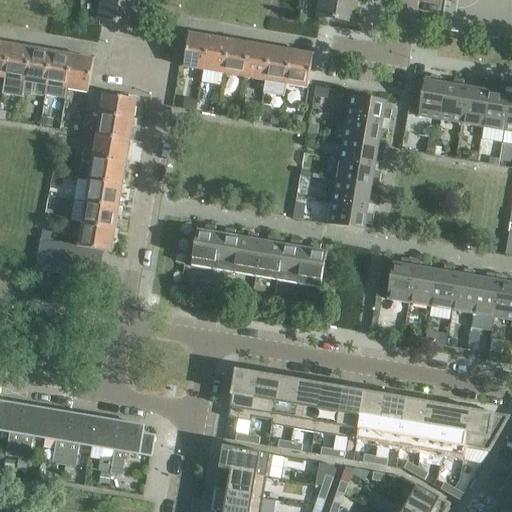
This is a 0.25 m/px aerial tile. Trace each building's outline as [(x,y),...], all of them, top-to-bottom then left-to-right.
[(133,26),(137,2),(122,0),(103,0),(100,20),(133,26)] [(352,21),(355,0),(321,0),(319,16),(352,21)] [(204,71),(209,38),(190,35),(184,68),(204,71)] [(224,74),(230,41),(209,38),(204,71),(224,74)] [(245,78),(251,45),(230,41),(224,74),(245,78)] [(0,78),(5,79),(10,46),(0,43),(0,78)] [(266,81),(272,48),(251,45),(245,78),(266,81)] [(26,82),(31,49),(10,46),(5,79),(26,82)] [(286,85),(292,52),(272,48),(266,81),(286,85)] [(46,86),(52,53),(31,49),(26,82),(46,86)] [(308,88),(313,55),(292,52),(286,85),(308,88)] [(67,89),(73,56),(52,53),(46,86),(67,89)] [(88,93),(94,60),(73,56),(67,89),(88,93)] [(441,120),(447,85),(440,84),(441,77),(431,75),(430,82),(424,81),(418,117),(441,120)] [(462,124),(468,88),(463,88),(464,81),(454,79),(453,86),(447,85),(441,120),(462,124)] [(483,128),(489,92),(483,91),(484,84),(474,83),(473,89),(468,88),(462,124),(483,128)] [(505,131),(511,96),(506,95),(507,88),(497,86),(496,93),(489,92),(483,128),(505,131)] [(135,118),(138,100),(104,95),(101,112),(135,118)] [(392,110),(385,109),(386,102),(351,96),(347,118),(383,124),(383,119),(390,120),(392,110)] [(131,142),(135,118),(101,112),(97,136),(131,142)] [(387,140),(388,130),(382,129),(383,124),(347,118),(344,139),(379,145),(380,139),(387,140)] [(127,164),(131,142),(97,136),(94,158),(127,164)] [(385,153),(378,152),(379,145),(344,139),(340,160),(375,166),(376,161),(383,163),(385,153)] [(123,186),(127,164),(94,158),(90,180),(123,186)] [(380,183),(381,173),(374,171),(375,166),(340,160),(336,182),(372,188),(373,181),(380,183)] [(119,208),(123,186),(90,180),(86,202),(119,208)] [(377,195),(371,194),(372,188),(336,182),(333,203),(368,209),(369,204),(376,205),(377,195)] [(116,230),(119,208),(86,202),(82,224),(116,230)] [(372,225),(374,215),(367,214),(368,209),(333,203),(329,225),(364,231),(366,224),(372,225)] [(112,253),(116,230),(82,224),(79,247),(78,247),(79,247),(104,251),(112,253)] [(321,288),(327,253),(320,252),(321,245),(311,243),(310,250),(300,248),(301,242),(292,240),(290,247),(277,244),(279,238),(269,236),(268,243),(258,241),(259,234),(249,233),(248,239),(235,237),(236,230),(226,229),(225,236),(215,234),(216,227),(206,225),(205,232),(198,231),(192,266),(321,288)] [(46,253),(48,241),(41,240),(39,252),(46,253)] [(52,254),(54,243),(48,241),(46,253),(52,254)] [(59,255),(61,244),(54,243),(52,254),(59,255)] [(65,256),(67,245),(61,244),(59,255),(65,256)] [(77,259),(79,247),(78,247),(79,247),(73,246),(71,257),(77,259)] [(102,263),(104,251),(79,247),(77,259),(102,263)] [(102,263),(77,259),(71,257),(65,256),(59,255),(52,254),(46,253),(39,252),(38,258),(45,259),(51,260),(58,261),(64,262),(70,263),(76,264),(101,269),(102,263)] [(43,271),(45,259),(38,258),(36,270),(43,271)] [(410,303),(416,268),(411,267),(412,260),(402,258),(401,265),(393,264),(387,299),(410,303)] [(49,272),(51,260),(45,259),(43,271),(49,272)] [(56,273),(58,261),(51,260),(49,272),(56,273)] [(62,274),(64,262),(58,261),(56,273),(62,274)] [(431,307),(437,271),(430,270),(431,263),(422,262),(421,269),(416,268),(410,303),(431,307)] [(74,276),(76,264),(70,263),(68,275),(74,276)] [(99,280),(101,269),(76,264),(74,276),(99,280)] [(452,310),(458,275),(453,274),(454,267),(445,266),(443,272),(437,271),(431,307),(452,310)] [(473,314),(479,279),(473,277),(474,271),(464,269),(463,276),(458,275),(452,310),(473,314)] [(495,318),(501,282),(496,281),(497,275),(487,273),(486,280),(479,279),(473,314),(495,318)] [(511,320),(511,277),(507,276),(506,283),(501,282),(495,318),(511,320)] [(251,422),(259,375),(256,374),(256,375),(240,372),(236,371),(228,418),(251,422)] [(272,426),(280,378),(277,378),(277,379),(261,376),(261,375),(259,375),(251,422),(252,422),(252,417),(260,418),(272,421),(271,425),(272,426)] [(293,429),(301,382),(299,382),(282,380),(282,379),(280,378),(272,426),(293,429)] [(314,433),(323,386),(320,385),(320,386),(304,383),(301,382),(293,429),(314,433)] [(336,436),(344,389),(341,389),(341,390),(325,387),(325,386),(323,386),(314,433),(336,436)] [(357,440),(365,393),(363,393),(362,393),(346,390),(344,389),(336,436),(357,440)] [(378,444),(386,397),(384,396),(384,397),(368,394),(368,393),(365,393),(357,440),(378,444)] [(400,447),(408,400),(405,400),(389,398),(389,397),(386,397),(378,444),(400,447)] [(421,451),(429,404),(426,403),(426,404),(410,401),(408,400),(400,447),(421,451)] [(22,435),(26,407),(3,403),(0,418),(0,431),(10,433),(9,443),(9,456),(18,457),(22,435)] [(442,454),(450,407),(448,407),(448,408),(431,405),(432,404),(429,404),(421,451),(442,454)] [(45,439),(50,411),(26,407),(22,435),(18,457),(27,459),(32,447),(33,437),(45,439)] [(464,458),(472,411),(469,411),(453,408),(450,407),(442,454),(464,458)] [(65,465),(73,415),(50,411),(45,439),(57,441),(55,451),(55,463),(65,465)] [(490,453),(510,418),(490,414),(490,415),(474,412),(472,411),(464,458),(465,458),(466,449),(490,453)] [(92,447),(96,419),(73,415),(65,465),(74,466),(78,454),(80,445),(92,447)] [(115,451),(120,423),(96,419),(92,447),(115,451)] [(151,456),(155,436),(143,434),(144,427),(120,423),(115,451),(114,458),(111,473),(120,474),(125,462),(126,452),(140,455),(140,454),(151,456)] [(247,443),(248,435),(236,433),(235,441),(247,443)] [(260,437),(248,435),(247,443),(259,445),(260,437)] [(290,450),(291,442),(279,440),(278,448),(290,450)] [(303,444),(291,442),(290,450),(301,452),(303,444)] [(267,477),(270,455),(224,447),(220,469),(267,477)] [(332,458),(334,450),(322,448),(320,456),(332,458)] [(345,452),(334,450),(332,458),(344,460),(345,452)] [(375,465),(376,457),(364,455),(363,463),(375,465)] [(388,459),(376,457),(375,465),(387,467),(388,459)] [(111,473),(114,458),(113,458),(102,458),(102,471),(111,473)] [(414,475),(418,468),(407,462),(404,469),(406,470),(414,475)] [(424,480),(428,473),(418,468),(414,475),(424,480)] [(263,499),(267,477),(220,469),(216,491),(263,499)] [(384,483),(385,475),(373,473),(372,480),(384,483)] [(329,489),(333,478),(326,475),(322,487),(329,489)] [(348,484),(341,481),(337,492),(344,495),(348,484)] [(451,495),(455,489),(444,483),(440,490),(451,495)] [(446,511),(451,505),(418,486),(407,505),(399,500),(398,501),(407,506),(417,511),(446,511)] [(325,501),(329,489),(322,487),(318,498),(325,501)] [(466,495),(455,489),(451,495),(462,502),(466,495)] [(260,511),(263,499),(216,491),(212,511),(260,511)] [(417,511),(407,506),(398,501),(391,511),(417,511)] [(338,511),(341,504),(333,502),(329,511),(338,511)]
